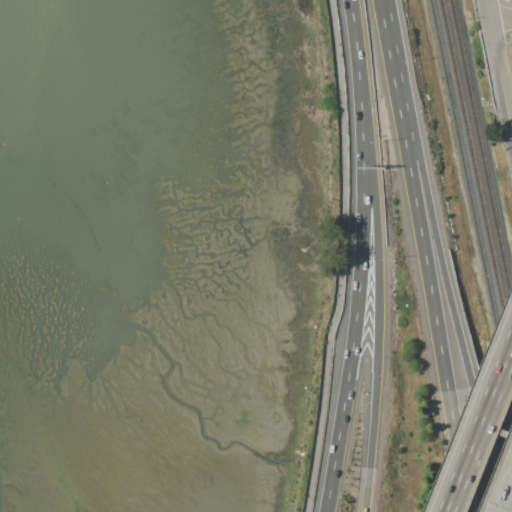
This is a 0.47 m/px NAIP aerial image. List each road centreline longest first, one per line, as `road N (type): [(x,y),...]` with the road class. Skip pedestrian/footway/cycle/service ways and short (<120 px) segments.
road 1 (motorway): [(494,511),(383,0)]
road 2 (motorway): [(462,511),(382,0)]
road 3 (motorway): [(358,75),(358,287),(325,511)]
road 4 (motorway): [(358,75),(378,275),(363,511)]
road 5 (motorway): [(511,342),(444,511)]
